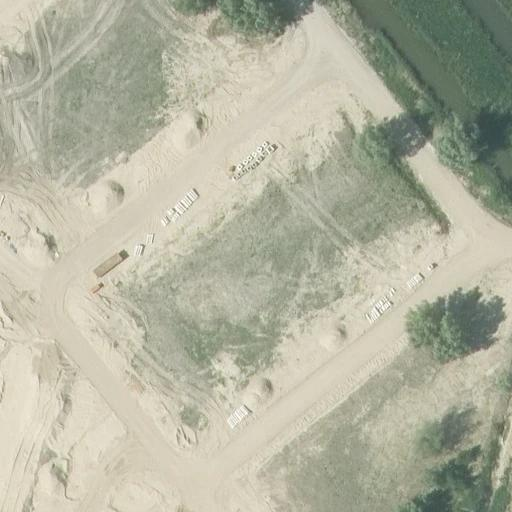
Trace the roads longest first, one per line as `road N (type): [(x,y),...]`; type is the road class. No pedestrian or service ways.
road 1 (unclassified): [(492,244),(195,495)]
road 2 (residential): [(335,56),(36,298)]
road 3 (residential): [(335,56),(492,244)]
road 4 (residential): [(58,325),(136,422)]
road 5 (residential): [(57,511),(68,484),(96,452),(136,422)]
road 6 (residential): [(58,325),(18,361),(0,426)]
